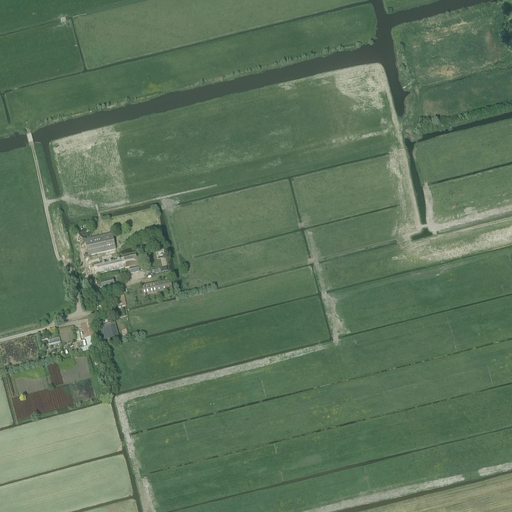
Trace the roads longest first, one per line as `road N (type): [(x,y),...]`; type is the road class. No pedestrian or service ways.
road 1 (track): [(250,273),(208,280),(183,272),(166,196),(384,141),(408,121),(417,97),(401,34),(500,11)]
road 2 (track): [(0,133),(26,128),(57,256),(70,269),(78,314),(46,328)]
road 3 (track): [(166,196),(45,203)]
